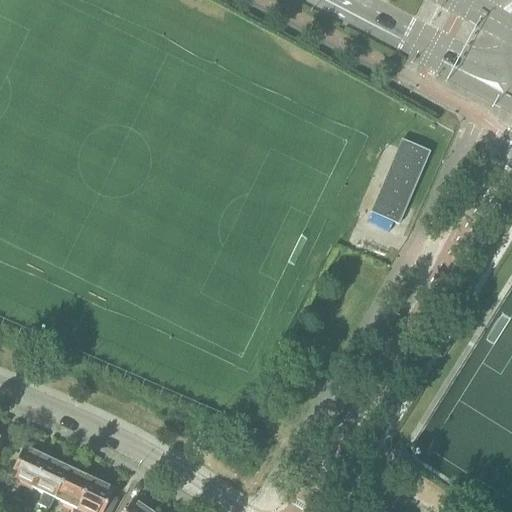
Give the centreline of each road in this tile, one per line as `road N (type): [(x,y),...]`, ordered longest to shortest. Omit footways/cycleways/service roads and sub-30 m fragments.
road 1 (residential): [(298,495),(511,152)]
road 2 (residential): [(241,511),(102,427),(0,384)]
road 3 (primary): [(325,0),(436,57)]
